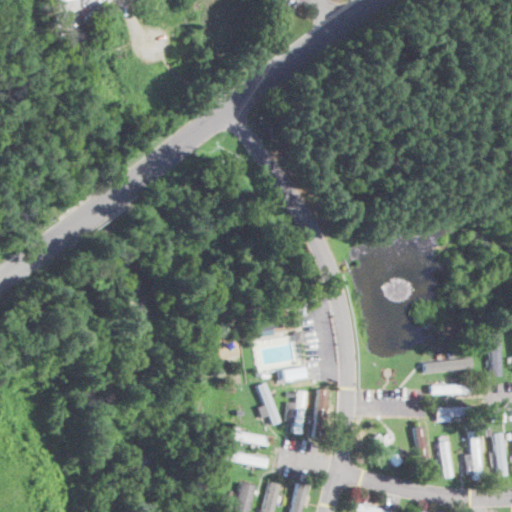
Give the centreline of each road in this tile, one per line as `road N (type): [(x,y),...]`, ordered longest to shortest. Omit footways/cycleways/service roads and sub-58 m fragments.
road 1 (residential): [(337,469),(438,494),(511,496),(337,469),(348,353),(329,259),(307,214),(227,107)]
road 2 (residential): [(372,0),(119,190)]
